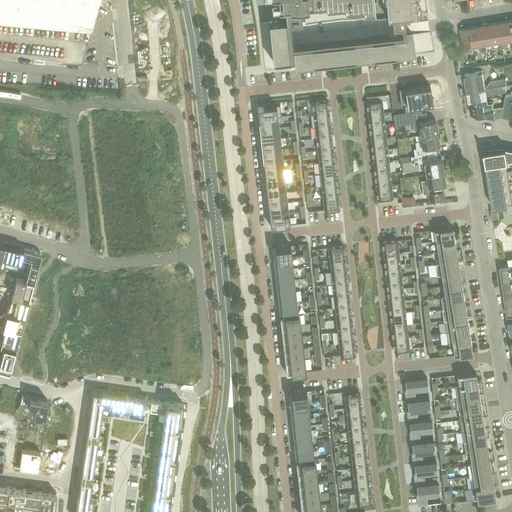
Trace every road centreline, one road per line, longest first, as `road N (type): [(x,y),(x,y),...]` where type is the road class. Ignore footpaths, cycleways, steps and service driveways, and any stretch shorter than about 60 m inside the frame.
road 1 (secondary): [(230,367),(186,0)]
road 2 (residential): [(196,255),(177,109),(70,106)]
road 3 (residential): [(70,106),(83,258)]
road 4 (residential): [(331,82),(347,228)]
road 5 (residential): [(242,91),(258,236)]
road 6 (residential): [(258,236),(275,380)]
road 7 (residential): [(347,228),(363,372)]
road 8 (residential): [(389,367),(373,223)]
road 9 (residential): [(405,511),(389,367)]
road 10 (residential): [(498,356),(475,213)]
road 11 (secondary): [(240,511),(230,367)]
road 12 (residential): [(196,397),(206,371),(196,255)]
road 13 (secondary): [(230,367),(222,511)]
road 14 (residential): [(373,223),(357,80)]
road 15 (residential): [(363,372),(378,511)]
road 16 (residential): [(275,380),(289,511)]
